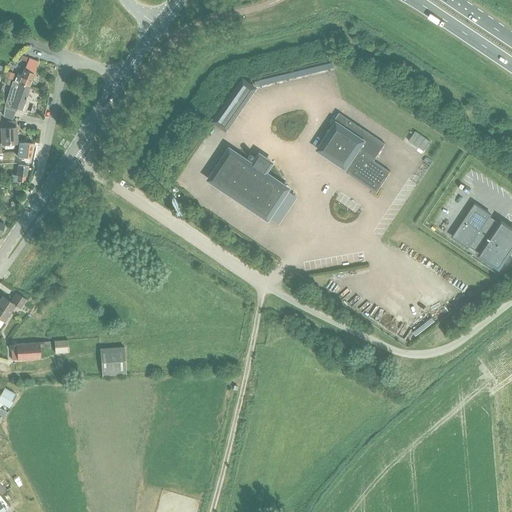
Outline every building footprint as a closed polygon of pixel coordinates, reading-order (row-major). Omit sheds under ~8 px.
[(29,58),(19,83),(28,87),(38,62),(29,58)] [(256,87),(334,68),(333,63),(254,82),(256,87)] [(5,71),(3,76),(12,79),(14,73),(5,71)] [(243,80),(214,121),(226,129),(255,88),(243,80)] [(28,87),(19,83),(12,81),(10,87),(5,103),(3,116),(4,116),(12,119),(15,111),(16,108),(17,108),(21,109),(29,87),(28,87)] [(348,174),(376,193),(390,172),(374,160),(385,143),(339,113),(331,124),(335,126),(319,149),(351,170),(348,174)] [(0,121),(0,124),(0,143),(15,143),(15,121),(0,121)] [(416,149),(425,153),(432,137),(415,129),(410,140),(419,144),(416,149)] [(17,156),(31,157),(33,144),(24,143),(19,143),(17,156)] [(209,179),(268,219),(288,188),(230,149),(209,179)] [(12,180),(24,181),(25,176),(26,176),(28,166),(18,165),(16,177),(12,177),(12,180)] [(479,255),(496,265),(499,267),(511,247),(511,229),(511,228),(510,227),(510,228),(502,223),(503,222),(502,221),(500,224),(496,221),(489,216),(490,214),(474,203),(452,236),(468,247),(470,244),(481,252),(479,255)] [(20,308),(26,299),(16,292),(10,301),(2,296),(0,299),(0,318),(4,321),(15,305),(20,308)] [(410,341),(437,318),(433,313),(406,336),(410,341)] [(69,352),(68,350),(68,340),(54,341),(55,353),(69,352)] [(50,341),(39,342),(16,344),(16,347),(11,348),(12,360),(40,358),(40,350),(50,349),(50,341)] [(100,349),(102,375),(126,373),(124,347),(100,349)] [(15,396),(9,393),(3,403),(9,406),(15,396)]
